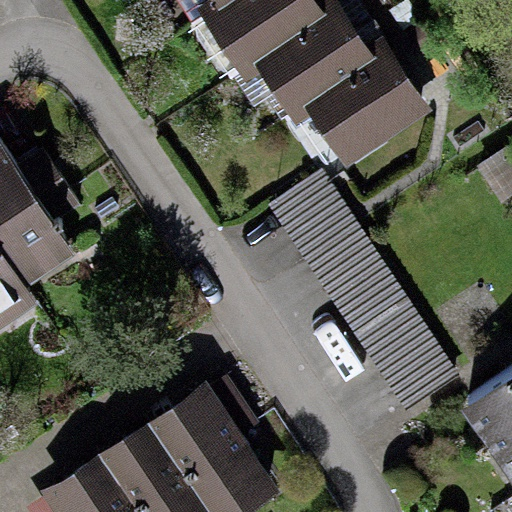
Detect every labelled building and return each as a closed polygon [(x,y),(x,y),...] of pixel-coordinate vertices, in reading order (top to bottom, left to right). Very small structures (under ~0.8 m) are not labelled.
[(205,15),(226,0),(175,0),(192,23),(205,15)] [(258,59),(325,12),(317,0),(226,0),(205,15),(243,69),(258,59)] [(307,94),(375,47),(342,0),(325,12),(258,59),(291,105),(307,94)] [(375,47),(307,94),(355,164),(436,108),(387,39),(375,47)] [(0,301),(32,280),(22,264),(68,234),(57,217),(78,203),(41,147),(19,162),(11,150),(0,133),(0,301)] [(455,376),(354,221),(320,169),(270,201),(288,228),(304,253),(343,312),(405,409),(455,376)] [(511,378),(469,408),(511,469),(511,501),(511,502),(511,501),(511,378)] [(236,511),(278,484),(207,380),(179,399),(150,419),(127,434),(101,452),(78,467),(46,486),(63,511),(236,511)]
